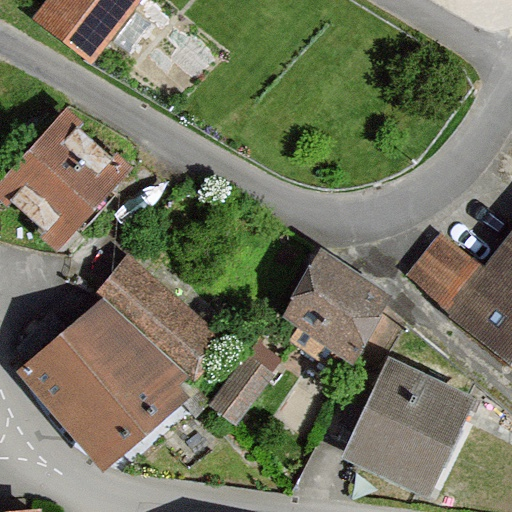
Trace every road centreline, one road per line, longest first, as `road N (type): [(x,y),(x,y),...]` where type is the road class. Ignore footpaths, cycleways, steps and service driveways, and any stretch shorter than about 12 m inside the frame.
road 1 (residential): [(0,39),(279,202)]
road 2 (residential): [(279,202),(328,215),(428,191),(464,160),(511,82)]
road 3 (unclassified): [(511,377),(279,202)]
road 4 (residential): [(226,511),(78,490),(15,449),(0,389)]
